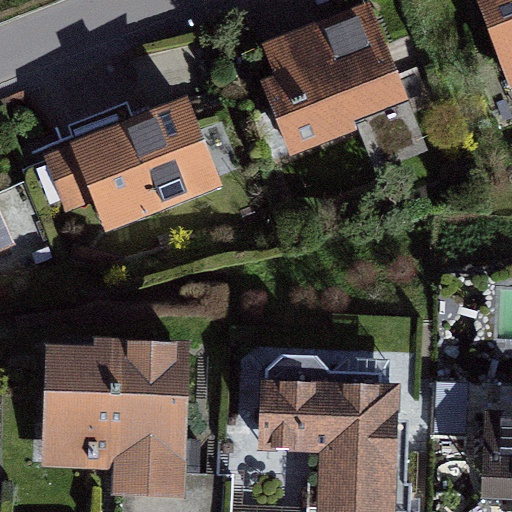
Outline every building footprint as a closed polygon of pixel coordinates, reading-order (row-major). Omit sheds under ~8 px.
[(375,0),(374,0),(267,44),(281,77),(270,81),(300,154),(419,105),(375,0)] [(511,0),(483,0),(511,72),(511,0)] [(193,94),(46,156),(71,214),(99,202),(111,232),(231,181),(193,94)] [(0,195),(0,253),(22,243),(0,195)] [(195,336),(56,332),(51,470),(191,474),(195,336)] [(268,451),(331,455),(326,511),(403,511),(413,383),(274,373),(268,451)] [(511,414),(495,414),(492,498),(511,498),(511,414)]
